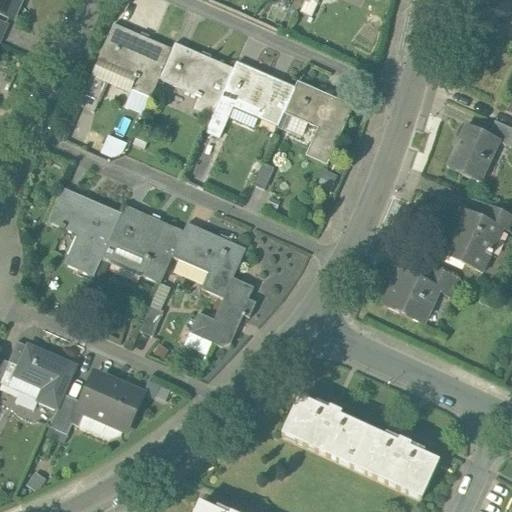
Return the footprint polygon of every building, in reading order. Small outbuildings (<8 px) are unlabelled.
[(0,0),(0,16),(11,21),(20,0),(0,0)] [(0,44),(8,26),(0,22),(0,44)] [(125,31),(113,26),(104,46),(116,51),(125,31)] [(172,51),(125,31),(116,51),(104,46),(98,61),(134,77),(133,79),(137,80),(132,92),(150,100),(159,81),(166,65),(172,51)] [(172,51),(166,65),(177,70),(186,50),(175,45),(172,51)] [(233,71),(186,50),(177,70),(166,65),(159,81),(196,97),(195,99),(198,100),(193,111),(212,120),(222,96),(233,71)] [(233,71),(222,96),(234,101),(248,70),(236,65),(233,71)] [(294,90),(248,70),(234,101),(262,113),(259,120),(278,128),(283,115),(294,90)] [(107,83),(91,76),(77,107),(94,114),(107,83)] [(352,109),(297,84),(294,90),(283,115),(317,130),(305,158),(326,167),(352,109)] [(511,130),(494,122),(488,137),(499,142),(498,144),(511,150),(511,130)] [(488,137),(466,127),(446,169),(479,184),(498,144),(499,142),(488,137)] [(262,165),(252,186),(264,191),(274,170),(262,165)] [(63,190),(48,224),(60,229),(75,195),(63,190)] [(121,216),(75,195),(60,229),(77,237),(64,266),(93,279),(109,243),(116,228),(121,216)] [(136,213),(125,208),(121,216),(116,228),(127,233),(136,213)] [(511,222),(511,218),(489,208),(483,221),(500,229),(499,230),(507,234),(511,222)] [(483,221),(462,211),(441,256),(481,274),(490,255),(488,254),(499,230),(500,229),(483,221)] [(183,234),(136,213),(127,233),(116,228),(109,243),(146,260),(145,261),(148,263),(141,278),(160,286),(172,259),(183,234)] [(183,234),(172,259),(184,265),(199,231),(187,225),(183,234)] [(245,251),(199,231),(184,265),(208,275),(201,291),(223,301),(233,280),(245,251)] [(458,281),(434,270),(427,285),(439,290),(437,294),(449,299),(458,281)] [(427,285),(399,272),(382,308),(422,326),(437,294),(439,290),(427,285)] [(233,280),(223,301),(213,322),(198,315),(189,335),(221,350),(230,346),(242,318),(244,319),(244,318),(249,320),(256,305),(248,302),(253,290),(233,280)] [(150,308),(139,333),(152,339),(163,313),(150,308)] [(28,348),(17,343),(8,363),(19,368),(28,348)] [(75,369),(28,348),(19,368),(15,378),(43,390),(38,403),(57,411),(63,396),(75,369)] [(142,396),(94,375),(82,404),(78,412),(85,415),(126,433),(142,396)] [(82,404),(63,396),(57,411),(49,429),(67,437),(72,426),(78,429),(85,415),(78,412),(82,404)] [(405,445),(399,442),(398,446),(339,419),(341,415),(335,413),(329,410),(328,414),(298,400),(281,438),(421,502),(438,464),(409,451),(411,447),(405,445)]
